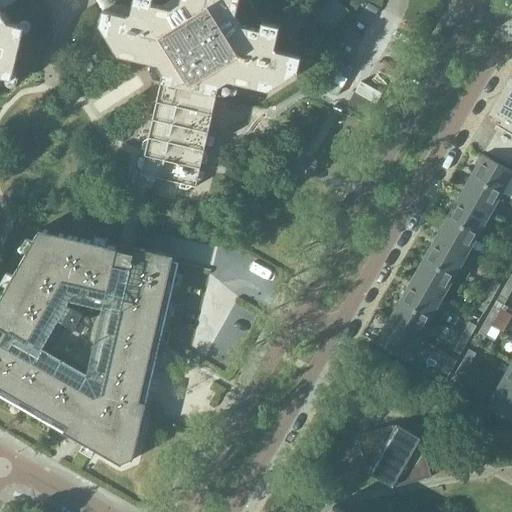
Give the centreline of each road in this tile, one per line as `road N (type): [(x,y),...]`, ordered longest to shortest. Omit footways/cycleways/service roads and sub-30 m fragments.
road 1 (residential): [(472,0),(185,511)]
road 2 (residential): [(234,511),(511,23)]
